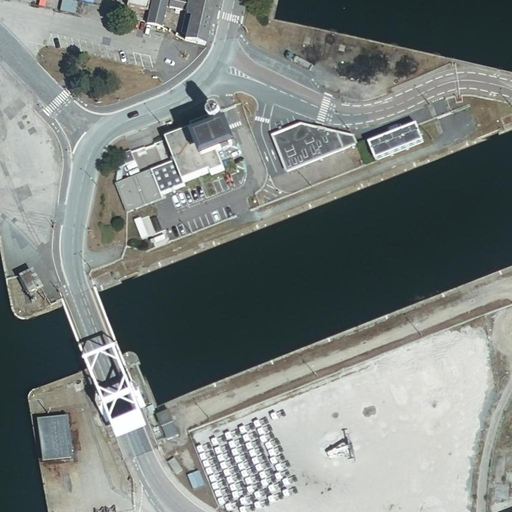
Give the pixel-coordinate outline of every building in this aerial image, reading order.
[(77,2),(67,0),(61,0),(60,8),(74,11),(77,2)] [(128,0),(127,6),(146,10),(148,0),(128,0)] [(151,0),(146,24),(160,27),(161,27),(167,0),(151,0)] [(213,6),(186,0),(170,0),(168,8),(185,12),(180,34),(185,35),(184,40),(205,45),(213,6)] [(221,130),(223,129),(225,128),(226,126),(226,123),(226,121),(224,119),(222,117),(220,117),(218,117),(216,118),(214,119),(213,122),(213,124),(213,126),(214,128),(216,130),(219,130),(221,130)] [(176,165),(183,183),(185,183),(214,171),(215,174),(224,171),(220,161),(217,153),(221,152),(214,134),(210,125),(167,142),(167,140),(166,140),(176,165)] [(301,127),(273,138),(287,173),(355,146),(352,138),(301,127)] [(417,127),(369,146),(376,162),(423,143),(417,127)] [(217,153),(220,161),(232,156),(241,152),(231,128),(214,134),(221,152),(217,153)] [(132,154),(123,157),(126,165),(135,162),(132,154)] [(163,198),(188,188),(185,183),(183,183),(176,165),(154,174),(163,198)] [(117,188),(128,216),(165,202),(163,198),(154,174),(122,186),(117,188)] [(113,241),(132,233),(128,224),(123,227),(116,208),(106,212),(104,221),(113,241)] [(169,243),(161,221),(160,219),(137,228),(138,231),(146,252),(169,243)] [(30,272),(18,279),(28,298),(41,291),(30,272)] [(154,409),(149,411),(152,418),(157,416),(154,409)] [(167,413),(158,417),(167,440),(178,436),(172,421),(170,422),(167,413)] [(67,416),(36,421),(43,463),(73,457),(67,416)] [(173,459),(168,463),(176,474),(181,470),(173,459)]
